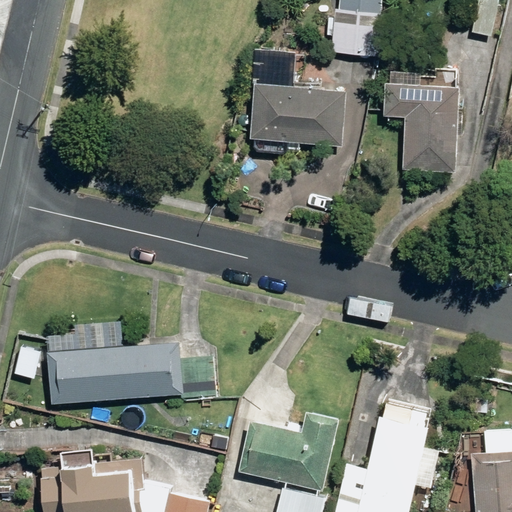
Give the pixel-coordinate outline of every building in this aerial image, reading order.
[(329,51),(375,53),(378,0),(336,0),(336,4),(331,4),(329,51)] [(473,0),(468,29),(487,32),(492,0),(473,0)] [(245,133),(337,141),(341,87),(285,82),(286,65),(248,61),(247,79),(250,79),(245,133)] [(398,167),(450,168),(453,66),(384,64),(383,78),(379,78),(378,112),(399,114),(398,167)] [(42,347),(46,400),(178,390),(179,395),(213,393),(211,353),(176,356),(175,337),(42,347)] [(234,467),(318,485),(332,414),(301,408),(297,428),(245,416),(234,467)] [(402,511),(418,436),(369,425),(361,465),(342,461),(331,511),(402,511)] [(467,448),(468,511),(511,511),(511,446),(510,425),(478,426),(479,447),(467,448)] [(208,444),(223,446),(225,436),(209,434),(208,444)] [(203,511),(206,499),(164,490),(166,483),(139,477),(137,455),(33,465),(37,511),(203,511)] [(317,511),(322,492),(278,484),(272,511),(317,511)]
